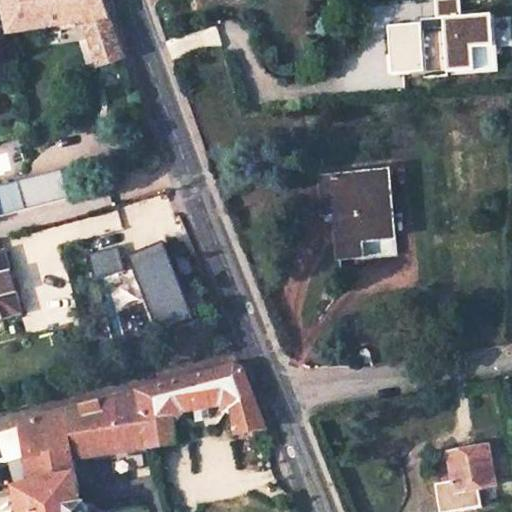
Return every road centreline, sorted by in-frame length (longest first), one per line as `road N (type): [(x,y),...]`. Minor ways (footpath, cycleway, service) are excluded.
road 1 (secondary): [(126,0),(258,350)]
road 2 (residential): [(0,420),(258,350)]
road 3 (residential): [(275,390),(511,363)]
road 4 (secondary): [(275,390),(321,511)]
